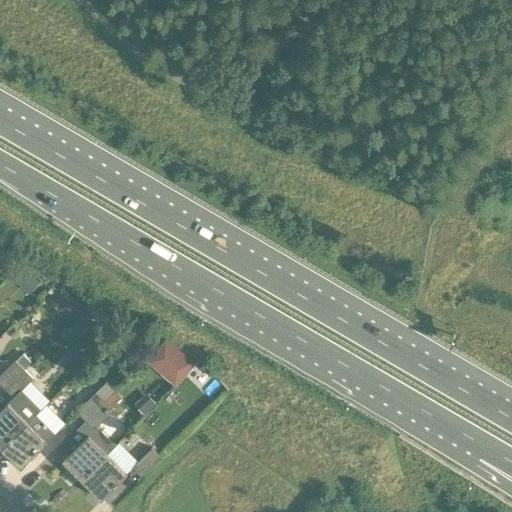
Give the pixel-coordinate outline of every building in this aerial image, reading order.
[(22,267),(12,278),(19,284),(29,273),(22,267)] [(67,301),(58,293),(51,302),(61,309),(67,301)] [(102,318),(95,312),(91,317),(99,323),(102,318)] [(168,337),(150,362),(182,385),(200,360),(168,337)] [(0,386),(3,389),(23,370),(31,362),(23,353),(14,361),(0,374),(0,386)] [(0,446),(25,422),(35,415),(41,409),(22,389),(32,379),(23,370),(3,389),(12,398),(0,409),(0,446)] [(96,392),(105,401),(115,391),(106,382),(96,392)] [(121,398),(115,391),(105,401),(111,407),(121,398)] [(84,422),(105,401),(96,392),(92,395),(75,412),(84,422)] [(155,405),(148,397),(136,408),(143,416),(155,405)] [(80,480),(106,455),(116,445),(97,426),(103,420),(111,414),(114,410),(111,407),(105,401),(84,422),(92,430),(61,461),(80,480)] [(25,422),(0,446),(0,449),(18,469),(54,434),(35,415),(25,422)] [(139,477),(159,458),(150,449),(130,468),(139,477)] [(106,455),(80,480),(99,500),(125,474),(106,455)]
